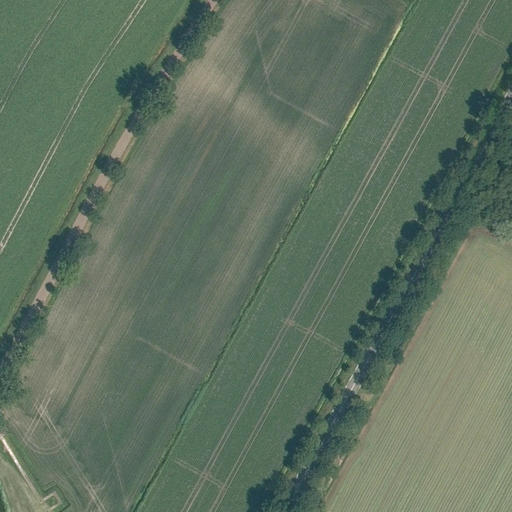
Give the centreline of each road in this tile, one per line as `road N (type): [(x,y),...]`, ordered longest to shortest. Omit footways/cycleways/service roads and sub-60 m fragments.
road 1 (tertiary): [(283,511),(511,95)]
road 2 (unclassified): [(0,376),(97,188),(213,0)]
